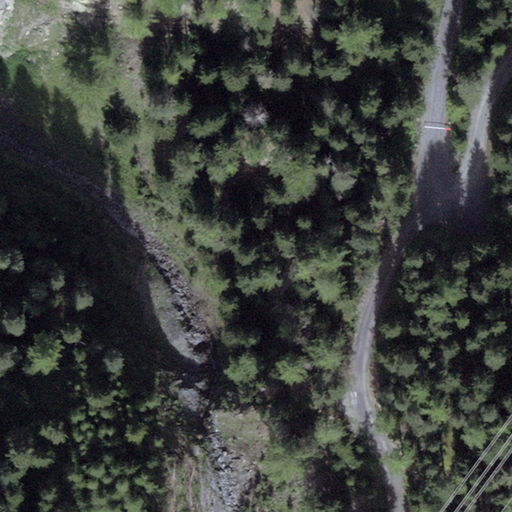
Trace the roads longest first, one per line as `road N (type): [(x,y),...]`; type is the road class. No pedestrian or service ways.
road 1 (track): [(396,511),(365,374),(376,301),(391,259),(428,209),(469,176),(489,93),(511,61)]
road 2 (track): [(428,209),(448,0)]
